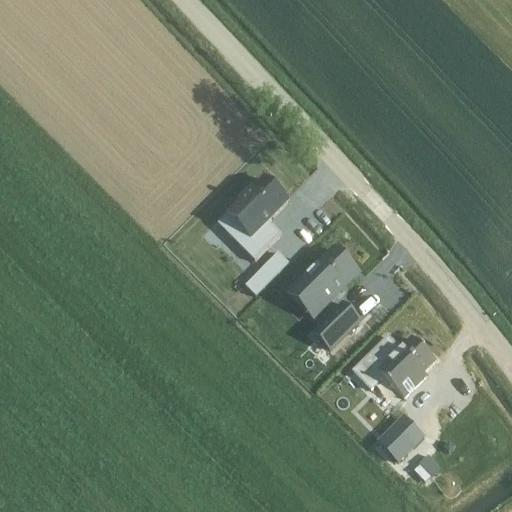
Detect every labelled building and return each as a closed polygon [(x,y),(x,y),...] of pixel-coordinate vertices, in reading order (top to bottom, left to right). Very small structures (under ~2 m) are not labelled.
[(260,178),(215,224),(252,259),(277,233),(265,221),(284,201),(260,178)] [(358,277),(335,254),(290,297),(313,321),(358,277)] [(264,291),(288,267),(279,257),(254,281),(264,291)] [(357,326),(341,309),(310,337),(326,355),(357,326)] [(353,375),(371,393),(383,381),(404,402),(427,380),(424,377),(436,365),(413,342),(401,354),(388,341),(353,375)]
